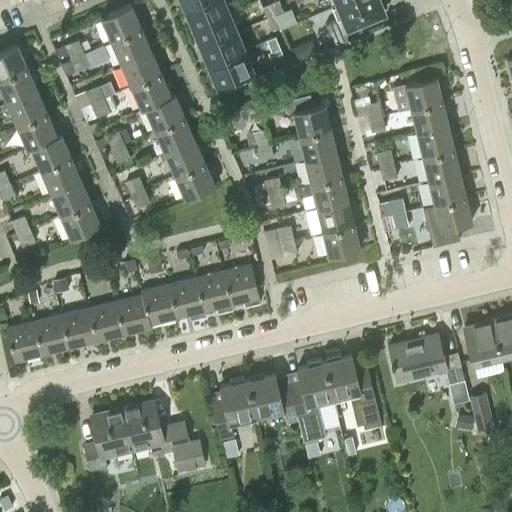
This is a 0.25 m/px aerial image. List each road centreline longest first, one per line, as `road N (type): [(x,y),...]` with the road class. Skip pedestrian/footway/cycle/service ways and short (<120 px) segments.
road 1 (residential): [(1,423),(39,387),(511,272)]
road 2 (residential): [(511,209),(467,31)]
